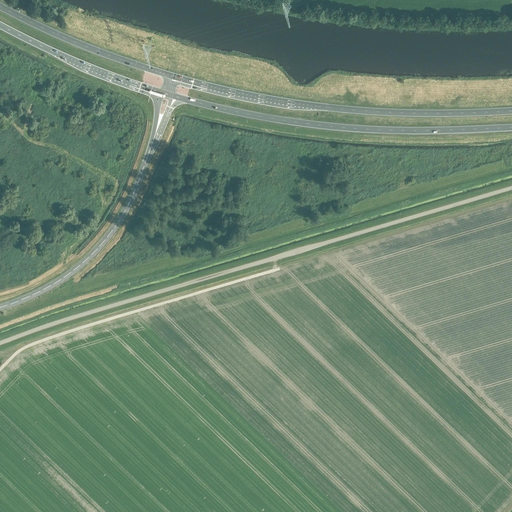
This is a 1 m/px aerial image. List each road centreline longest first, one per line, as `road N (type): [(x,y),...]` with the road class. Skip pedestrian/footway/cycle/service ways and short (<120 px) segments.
road 1 (unclassified): [(511,188),(0,343)]
road 2 (trunk): [(511,112),(304,105),(172,76)]
road 3 (trunk): [(172,96),(354,129),(511,127)]
road 4 (secondary): [(0,307),(51,286),(104,242),(127,208),(156,133)]
road 5 (trunk): [(172,76),(0,6)]
road 6 (trunk): [(0,24),(162,92)]
